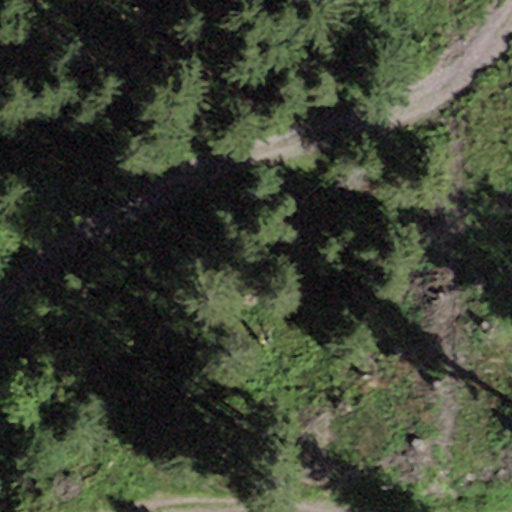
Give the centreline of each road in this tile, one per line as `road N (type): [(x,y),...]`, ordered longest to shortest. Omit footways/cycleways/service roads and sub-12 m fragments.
road 1 (track): [(0,325),(29,282),(95,228),(199,172),(413,101),(449,78),(511,3)]
road 2 (track): [(292,511),(144,511)]
